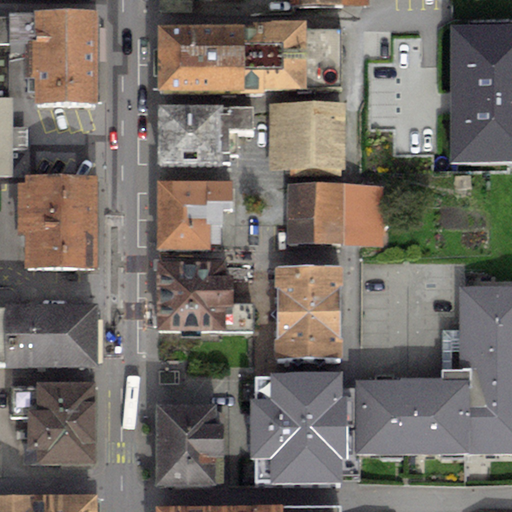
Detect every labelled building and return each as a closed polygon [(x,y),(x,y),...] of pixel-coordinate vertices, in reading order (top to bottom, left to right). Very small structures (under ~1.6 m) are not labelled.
[(158,0),(159,9),(193,8),(192,0),(158,0)] [(98,11),(35,11),(35,15),(9,16),(9,55),(25,52),(25,79),(34,79),(34,104),(98,103),(98,11)] [(9,16),(0,15),(0,177),(14,177),(13,150),(27,150),(27,127),(14,127),(14,99),(10,99),(9,55),(9,16)] [(252,24),(157,25),(158,93),(264,92),(264,89),(341,88),(340,30),(307,30),(306,20),(271,20),(271,22),(252,22),(252,24)] [(511,162),(511,24),(451,25),(451,163),(511,162)] [(254,104),(159,106),(160,168),(223,167),(223,161),(230,161),(239,161),(239,138),(255,138),(254,104)] [(345,105),(269,105),(269,171),(290,171),(290,177),(341,177),(341,172),(344,172),(345,105)] [(98,176),(26,175),(26,184),(18,183),(17,235),(26,235),(25,269),(97,270),(98,176)] [(232,182),(156,182),(156,251),(211,251),(211,245),(211,225),(220,225),(222,225),(222,209),(232,209),(232,182)] [(351,185),(287,184),(286,245),(351,246),(382,247),(383,186),(351,185)] [(221,245),(220,225),(211,225),(211,245),(221,245)] [(226,261),(157,262),(158,333),(254,332),(254,304),(233,305),(233,275),(226,276),(226,261)] [(342,265),(275,266),(275,360),(343,359),(342,265)] [(351,385),(343,385),(343,374),(270,373),(270,377),(256,377),(256,400),(251,400),(251,459),(256,459),(255,488),(342,488),(342,463),(352,463),(511,462),(511,292),(460,293),(460,385),(351,385)] [(98,305),(6,305),(5,309),(0,308),(0,363),(6,363),(6,367),(98,366),(98,305)] [(36,387),(11,387),(11,420),(28,420),(28,443),(23,443),(24,465),(97,464),(96,381),(36,382),(36,387)] [(216,405),(157,405),(156,486),(216,486),(216,456),(224,456),(224,416),(216,411),(216,405)] [(0,511),(96,511),(97,495),(0,496),(0,511)] [(342,511),(342,503),(156,506),(156,511),(342,511)]
